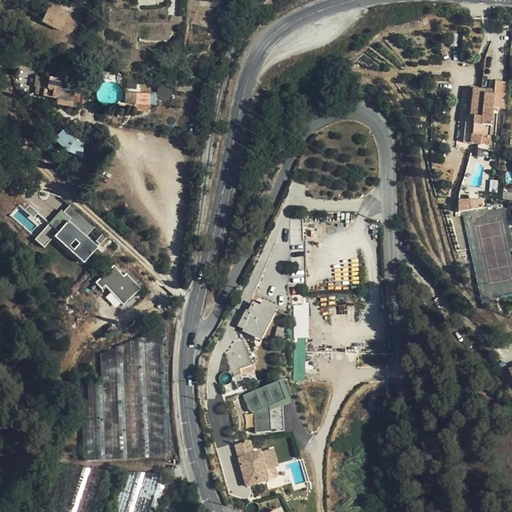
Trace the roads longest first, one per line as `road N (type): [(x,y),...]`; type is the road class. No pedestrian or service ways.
road 1 (unclassified): [(188,333),(216,316),(309,125),(342,111),(374,116),(383,131),(399,298),(448,511)]
road 2 (secondary): [(351,0),(292,21),(257,56),(200,283)]
road 3 (unclassified): [(200,283),(193,269),(219,83),(246,17),(262,0)]
road 4 (unknown): [(358,234),(374,261),(375,297),(347,354),(321,444),(323,511)]
road 5 (secondary): [(188,333),(188,424),(215,511)]
